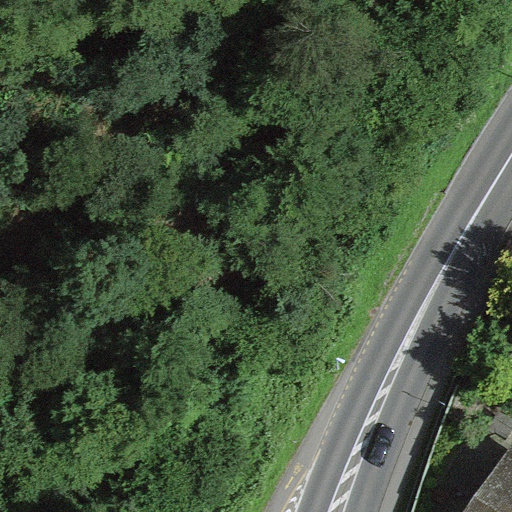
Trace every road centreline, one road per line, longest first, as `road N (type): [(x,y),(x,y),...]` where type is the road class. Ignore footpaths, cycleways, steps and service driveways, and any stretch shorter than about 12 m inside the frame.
road 1 (tertiary): [(511,165),(391,375)]
road 2 (tertiary): [(391,375),(336,457),(314,511)]
road 3 (tertiary): [(361,511),(391,375)]
